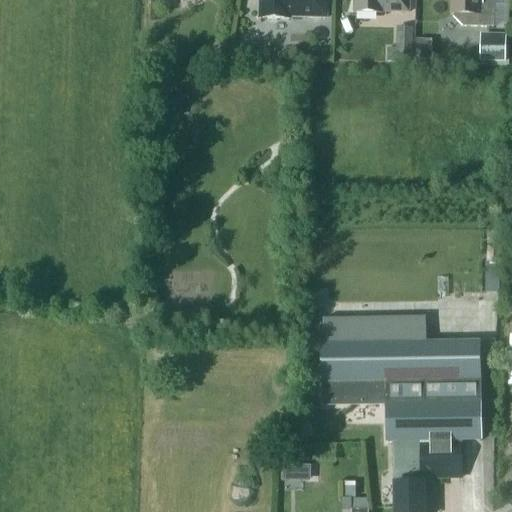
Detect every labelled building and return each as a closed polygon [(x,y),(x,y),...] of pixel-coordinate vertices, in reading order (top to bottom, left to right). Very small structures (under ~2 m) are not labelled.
[(259,0),(259,19),(291,19),(291,18),(327,19),(327,0),(259,0)] [(354,0),(354,13),(383,14),(383,12),(409,13),(409,0),(354,0)] [(463,27),(494,27),(495,2),(480,2),(480,0),(451,0),(451,14),(454,14),(454,17),(463,27)] [(413,33),(401,33),(400,51),(412,51),(413,33)] [(482,37),(481,61),(505,61),(506,37),(482,37)] [(428,61),(429,41),(417,40),(416,60),(428,61)] [(164,217),(164,207),(151,206),(151,217),(164,217)] [(497,249),(487,248),(486,262),(496,263),(497,249)] [(491,290),(504,289),(502,264),(490,264),(491,290)] [(460,443),(480,443),(479,342),(321,344),(322,385),(323,385),(323,407),(387,406),(388,443),(408,443),(409,484),(394,484),(394,511),(424,511),(424,483),(422,483),(421,474),(461,474),(460,445),(460,443)]
